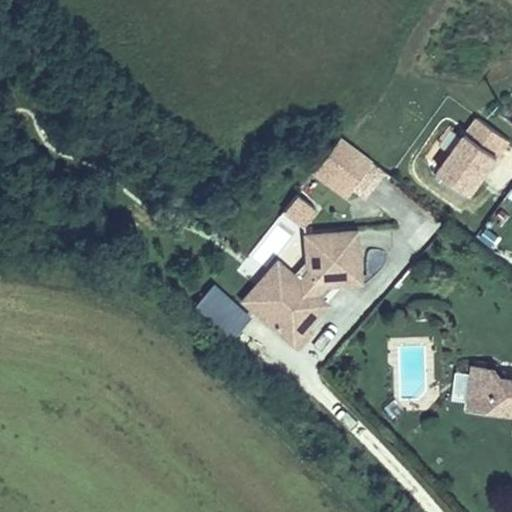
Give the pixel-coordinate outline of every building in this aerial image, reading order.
[(511,143),(483,123),(472,138),(502,160),(511,143)] [(362,197),(384,169),(338,133),(307,172),(339,197),(348,186),(362,197)] [(472,138),(444,177),(473,198),(502,160),(472,138)] [(272,270),(311,201),(288,189),(250,258),(272,270)] [(317,284),(361,281),(356,223),(298,228),(300,260),(247,264),(250,304),(256,304),(259,337),(321,332),(317,284)] [(188,308),(228,339),(249,311),(210,280),(188,308)] [(511,378),(502,377),(495,369),(487,368),(476,367),(475,366),(470,406),(490,408),(498,402),(511,403),(511,378)]
